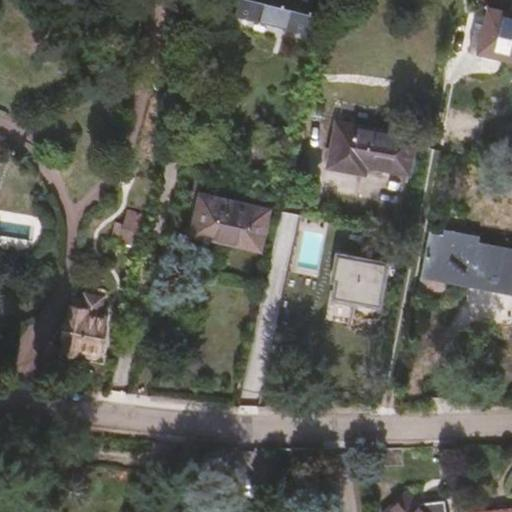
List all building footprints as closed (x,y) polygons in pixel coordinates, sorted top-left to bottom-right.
[(107,0),(108,35),(134,36),(136,36),(135,0),(107,0)] [(240,0),(235,20),(304,36),(312,0),(240,0)] [(470,28),(465,55),(511,65),(511,21),(483,15),(480,30),(470,28)] [(361,170),(359,180),(365,182),(367,174),(404,183),(412,146),(333,127),(325,162),(361,170)] [(323,172),(359,180),(361,170),(325,162),(323,172)] [(185,240),(253,256),(262,217),(194,200),(185,240)] [(136,255),(139,239),(119,234),(116,251),(136,255)] [(427,241),(417,289),(420,289),(421,282),(449,288),(449,289),(452,290),(453,286),(508,297),(511,275),(511,258),(475,251),(475,247),(445,240),(443,247),(428,244),(429,241),(427,241)] [(390,257),(334,246),(327,280),(338,280),(332,297),(381,309),(390,257)] [(55,354),(73,357),(74,355),(91,358),(94,355),(96,346),(100,347),(103,328),(101,328),(103,315),(98,313),(98,306),(94,305),(95,300),(83,298),(80,309),(65,306),(62,318),(59,317),(55,337),(58,338),(55,354)] [(0,465),(20,465),(20,441),(0,441),(0,465)] [(376,461),(405,461),(404,446),(376,445),(376,461)] [(444,511),(443,501),(416,506),(406,496),(388,511),(444,511)]
